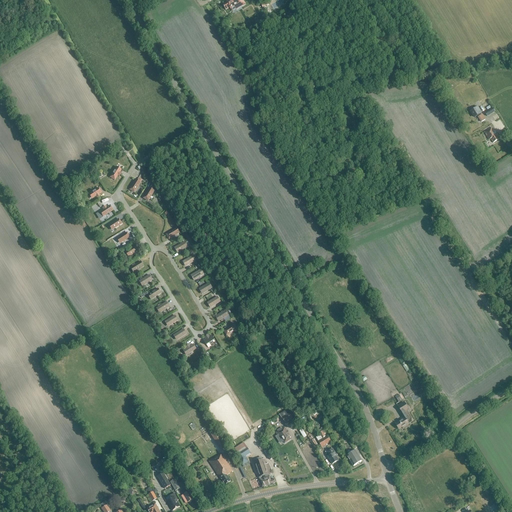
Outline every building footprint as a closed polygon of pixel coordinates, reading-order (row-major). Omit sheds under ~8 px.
[(227,3),(223,5),(225,10),(230,8),(231,9),(233,11),(236,9),(236,10),(245,5),(242,0),(241,0),(239,1),(238,0),(227,0),(226,1),(227,3)] [(478,107),(471,111),(475,117),(481,113),(478,107)] [(487,117),(495,112),(493,108),(485,113),(487,117)] [(491,118),(495,125),(501,121),(497,114),(491,118)] [(497,139),(499,138),(497,135),(496,136),(491,128),(484,133),(489,141),(490,140),(493,144),(498,141),(497,139)] [(121,170),(117,167),(111,175),(116,178),(117,176),(119,177),(120,175),(118,174),(121,170)] [(131,188),(135,191),(141,183),(136,180),(131,188)] [(93,198),(95,196),(96,198),(99,197),(97,195),(101,192),(98,188),(90,194),(93,198)] [(154,191),(150,188),(145,197),(149,199),(154,191)] [(102,196),(103,200),(113,199),(113,205),(116,204),(115,195),(102,196)] [(102,208),(103,210),(101,211),(104,216),(113,210),(110,206),(105,209),(104,207),(102,208)] [(121,224),(118,219),(110,225),(113,229),(121,224)] [(168,234),(171,238),(180,233),(177,229),(168,234)] [(127,233),(119,238),(122,243),(130,237),(127,233)] [(176,247),(179,252),(188,247),(187,246),(186,244),(185,242),(176,247)] [(136,246),(127,252),(130,256),(139,251),(136,246)] [(193,256),(184,261),(187,266),(196,261),(193,256)] [(132,267),(135,272),(144,266),(141,262),(132,267)] [(201,270),(193,275),(195,279),(204,274),(201,270)] [(144,285),(152,280),(150,276),(141,281),(144,285)] [(212,288),(209,284),(201,289),(204,293),(212,288)] [(161,293),(158,289),(150,294),(152,299),(161,293)] [(209,302),(212,307),(220,302),(218,297),(209,302)] [(161,312),(169,307),(167,303),(158,308),(161,312)] [(217,316),(220,321),(229,315),(226,311),(217,316)] [(178,320),(175,316),(167,321),(169,326),(178,320)] [(237,330),(234,325),(226,330),(228,335),(237,330)] [(187,334),(184,330),(175,335),(178,339),(187,334)] [(213,342),(215,341),(212,336),(204,341),(207,346),(210,344),(212,344),(213,342)] [(185,347),(187,349),(185,350),(188,355),(196,349),(193,345),(190,347),(189,345),(185,347)] [(401,421),(395,424),(399,430),(402,428),(403,429),(409,425),(408,424),(407,421),(412,418),(408,412),(409,410),(404,402),(398,406),(400,410),(405,417),(404,417),(400,420),(401,421)] [(285,423),(292,418),(289,414),(291,412),(289,409),(279,415),(282,418),(285,423)] [(278,436),(276,437),(279,442),(282,439),(285,444),(290,440),(288,436),(289,435),(288,434),(284,428),(282,429),(281,428),(278,430),(279,431),(276,433),(278,436)] [(213,434),(222,448),(227,445),(218,431),(213,434)] [(322,448),(331,442),(327,436),(318,442),(322,448)] [(242,444),(235,449),(238,453),(236,454),(243,465),(249,461),(246,457),(251,454),(247,447),(245,448),(242,444)] [(336,456),(333,449),(328,452),(330,456),(328,457),(332,464),(338,461),(335,456),(336,456)] [(353,466),(361,461),(355,451),(346,456),(353,466)] [(217,473),(218,476),(221,480),(221,479),(225,485),(231,482),(227,476),(233,472),(221,454),(209,462),(217,473)] [(168,468),(174,465),(170,459),(164,463),(168,468)] [(255,463),(254,464),(259,478),(261,483),(262,487),(263,487),(272,484),(275,483),(274,480),(272,480),(271,481),(269,477),(269,476),(269,475),(272,473),(270,469),(268,464),(266,465),(265,462),(265,460),(264,460),(263,461),(259,462),(255,463)] [(188,461),(182,465),(184,469),(190,465),(188,461)] [(171,473),(167,475),(175,491),(180,489),(171,473)] [(164,489),(170,486),(163,474),(157,477),(164,489)] [(188,502),(193,500),(191,496),(189,492),(188,492),(186,489),(183,491),(185,494),(184,495),(188,502)] [(152,502),(157,499),(153,492),(148,495),(152,502)] [(172,499),(167,501),(173,511),(180,507),(177,501),(178,500),(175,494),(170,496),(172,499)] [(103,511),(109,511),(111,511),(107,506),(108,505),(106,502),(100,505),(103,511)]
